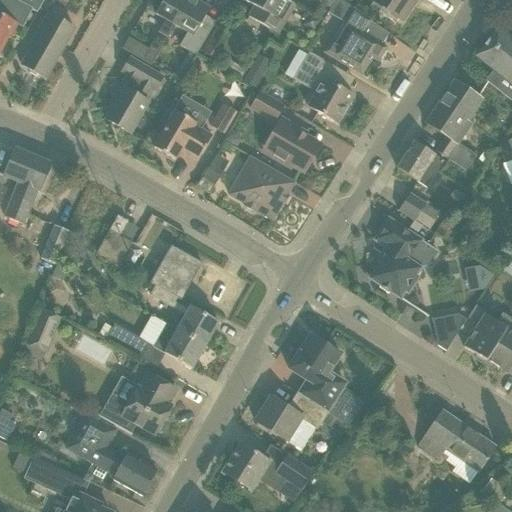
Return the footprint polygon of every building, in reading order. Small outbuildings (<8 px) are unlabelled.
[(12,0),(0,0),(0,49),(7,37),(9,38),(15,26),(22,30),(32,10),(12,0)] [(167,38),(174,26),(189,0),(163,0),(155,15),(164,20),(157,32),(167,38)] [(195,55),(215,22),(205,16),(210,9),(199,2),(200,0),(189,0),(174,26),(187,33),(179,46),(195,55)] [(277,34),(284,23),(295,5),(286,0),(243,0),(244,0),(254,7),(248,17),(277,34)] [(415,0),(368,0),(401,22),(415,0)] [(378,62),(386,48),(381,45),(364,34),(371,22),(353,9),(334,40),(332,39),(324,53),(361,76),(372,59),(378,62)] [(45,80),(74,29),(48,14),(29,48),(31,49),(21,66),(28,70),(28,73),(35,77),(38,76),(45,80)] [(309,15),(302,26),(314,33),(320,22),(309,15)] [(230,35),(216,27),(202,52),(215,60),(230,35)] [(492,71),(485,81),(484,81),(511,103),(511,40),(498,29),(475,57),(492,71)] [(142,61),(151,66),(161,47),(153,42),(142,61)] [(339,88),(347,75),(309,53),(301,66),(323,79),(307,107),(337,125),(353,97),(339,88)] [(113,106),(105,120),(130,134),(148,103),(143,99),(149,88),(155,91),(163,78),(129,59),(122,72),(127,75),(110,104),(113,106)] [(184,73),(176,68),(171,75),(180,80),(184,73)] [(255,89),(260,79),(248,72),(243,82),(255,89)] [(436,153),(466,172),(476,156),(459,144),(472,124),(467,120),(480,99),(454,82),(426,125),(446,138),(436,153)] [(259,93),(250,109),(274,123),(283,107),(259,93)] [(223,134),(235,112),(223,105),(210,127),(223,134)] [(180,151),(197,161),(212,137),(194,127),(195,124),(175,112),(159,139),(150,134),(145,143),(154,147),(153,148),(174,160),(180,151)] [(292,167),(304,173),(320,145),(298,132),(299,130),(281,119),(262,152),(288,168),(292,167)] [(238,134),(232,131),(225,140),(237,148),(240,141),(238,134)] [(435,155),(414,143),(397,169),(426,188),(444,162),(435,156),(435,155)] [(485,166),(491,157),(496,151),(488,145),(478,160),(480,162),(485,166)] [(2,186),(6,178),(18,183),(4,218),(23,225),(37,191),(40,192),(52,165),(14,149),(2,177),(0,175),(0,203),(8,188),(2,186)] [(250,159),(228,195),(245,205),(244,205),(245,206),(245,205),(255,211),(255,212),(256,212),(256,211),(272,221),(282,203),(283,203),(283,202),(286,197),(287,197),(287,196),(286,196),(293,184),(250,159)] [(202,177),(214,185),(220,177),(207,169),(202,177)] [(214,185),(202,177),(196,186),(209,194),(214,185)] [(463,195),(455,189),(449,197),(457,203),(463,195)] [(415,222),(426,205),(409,194),(398,211),(415,222)] [(120,236),(128,222),(117,216),(96,253),(107,259),(120,236)] [(420,269),(418,268),(431,265),(438,254),(420,242),(421,241),(388,220),(374,242),(385,250),(383,252),(386,254),(416,274),(420,269)] [(457,233),(441,222),(434,233),(450,243),(457,233)] [(40,259),(54,265),(68,232),(54,226),(40,259)] [(131,243),(120,236),(107,259),(118,266),(131,243)] [(202,264),(171,246),(149,284),(154,286),(177,299),(181,301),(181,300),(177,298),(190,276),(197,263),(201,265),(202,264)] [(400,299),(405,292),(407,293),(417,278),(415,276),(416,274),(386,254),(370,279),(380,286),(379,288),(388,295),(390,292),(400,299)] [(462,279),(480,293),(495,275),(477,260),(462,279)] [(175,303),(177,299),(154,286),(149,295),(186,316),(177,331),(166,324),(204,346),(216,326),(217,324),(218,323),(190,307),(189,308),(190,309),(189,311),(175,303)] [(471,337),(464,348),(477,356),(475,358),(479,361),(479,362),(483,365),(511,320),(502,314),(496,323),(484,316),(484,311),(476,306),(460,330),(471,337)] [(61,318),(39,309),(25,344),(47,354),(61,318)] [(446,352),(460,330),(466,320),(458,315),(432,320),(437,346),(446,352)] [(511,320),(483,365),(487,367),(487,366),(491,369),(494,366),(507,374),(511,365),(511,320)] [(192,369),(204,346),(166,324),(153,348),(191,370),(192,369)] [(146,342),(114,325),(106,340),(138,357),(146,342)] [(298,395),(326,413),(344,384),(328,373),(340,354),(314,338),(306,352),(301,349),(288,369),(307,381),(298,395)] [(168,405),(176,391),(147,375),(139,388),(138,388),(133,396),(129,395),(125,403),(111,395),(98,418),(130,435),(135,425),(154,436),(171,406),(168,405)] [(301,451),(316,429),(318,430),(322,423),(342,435),(348,426),(326,413),(298,395),(289,410),(270,398),(255,422),(301,451)] [(0,412),(0,437),(7,441),(15,427),(8,423),(12,416),(1,410),(0,412)] [(478,473),(495,448),(442,411),(418,446),(439,460),(445,451),(460,460),(451,472),(469,485),(477,472),(478,473)] [(142,497),(156,471),(127,455),(125,459),(75,431),(66,449),(115,477),(113,481),(142,497)] [(287,456),(279,469),(241,445),(223,474),(251,491),(257,481),(273,491),(279,490),(284,481),(301,492),(314,473),(287,456)] [(24,479),(44,489),(53,467),(33,458),(24,479)] [(482,492),(499,503),(507,492),(490,480),(482,492)] [(105,511),(98,509),(99,505),(82,497),(75,494),(65,511),(61,511),(57,510),(55,511),(105,511)]
